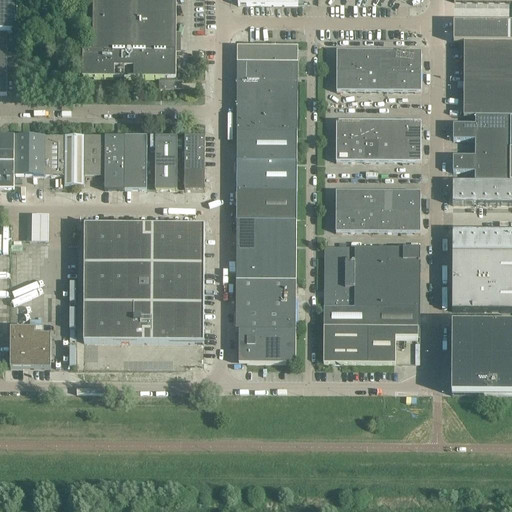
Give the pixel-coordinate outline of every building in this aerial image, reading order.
[(176,80),(176,0),(93,0),(93,52),(83,52),(83,80),(161,80),(161,83),(175,83),(175,80),(176,80)] [(511,24),(455,25),(455,44),(464,44),(511,44),(511,0),(454,0),(455,4),(511,4),(511,24)] [(511,118),(511,44),(464,44),(464,118),(475,118),(508,118),(511,118)] [(297,133),(298,82),(298,49),(238,49),(237,133),(297,133)] [(351,73),(351,53),(337,53),(337,73),(351,73)] [(365,73),(365,53),(351,53),(351,73),(365,73)] [(379,74),(379,53),(365,53),(365,73),(379,74)] [(393,74),(393,53),(379,53),(379,74),(393,74)] [(407,74),(408,53),(393,53),(393,74),(407,74)] [(421,74),(422,53),(408,53),(407,74),(421,74)] [(351,94),(351,73),(337,73),(337,94),(351,94)] [(365,94),(365,73),(351,73),(351,94),(365,94)] [(379,94),(379,74),(365,73),(365,94),(379,94)] [(393,94),(393,74),(379,74),(379,94),(393,94)] [(407,94),(407,74),(393,74),(393,94),(407,94)] [(421,94),(421,79),(421,74),(407,74),(407,94),(421,94)] [(508,151),(508,118),(475,118),(475,127),(453,126),(453,142),(475,143),(475,151),(508,151)] [(351,144),(351,124),(337,123),(337,144),(351,144)] [(365,144),(365,124),(351,124),(351,144),(365,144)] [(379,144),(379,124),(365,124),(365,144),(379,144)] [(393,144),(393,124),(379,124),(379,144),(393,144)] [(407,144),(407,124),(393,124),(393,144),(407,144)] [(421,144),(421,124),(407,124),(407,144),(421,144)] [(297,163),(297,140),(297,133),(237,133),(237,163),(297,163)] [(0,190),(14,191),(15,177),(15,137),(0,136),(0,190)] [(45,177),(45,137),(15,137),(15,177),(45,177)] [(65,178),(65,138),(45,137),(45,177),(65,178)] [(85,188),(85,178),(85,138),(65,138),(65,178),(65,188),(85,188)] [(105,178),(105,138),(85,138),(85,178),(105,178)] [(125,192),(125,138),(105,138),(105,178),(105,192),(125,192)] [(147,192),(147,138),(125,138),(125,192),(147,192)] [(177,192),(178,138),(156,138),(155,192),(177,192)] [(205,193),(205,162),(205,139),(185,138),(185,192),(205,193)] [(351,164),(351,144),(337,144),(336,164),(351,164)] [(365,164),(365,144),(351,144),(351,164),(365,164)] [(379,164),(379,144),(365,144),(365,164),(379,164)] [(393,165),(393,144),(379,144),(379,164),(393,165)] [(407,165),(407,144),(393,144),(393,165),(407,165)] [(421,165),(421,144),(407,144),(407,165),(421,165)] [(508,183),(508,151),(475,151),(475,158),(453,158),(453,174),(475,175),(475,183),(508,183)] [(297,193),(297,167),(297,163),(237,163),(237,193),(297,193)] [(511,184),(454,184),(454,207),(511,206),(511,184)] [(297,223),(297,193),(237,193),(237,223),(297,223)] [(350,214),(350,194),(336,194),(336,214),(350,214)] [(364,214),(365,194),(350,194),(350,214),(364,214)] [(379,214),(379,194),(365,194),(364,214),(379,214)] [(393,214),(393,194),(379,194),(379,214),(393,214)] [(407,215),(407,194),(393,194),(393,214),(407,215)] [(421,215),(421,194),(407,194),(407,215),(421,215)] [(350,235),(350,214),(336,214),(336,234),(350,235)] [(364,235),(364,214),(350,214),(350,235),(364,235)] [(378,235),(379,214),(364,214),(364,235),(378,235)] [(393,235),(393,214),(379,214),(378,235),(393,235)] [(407,235),(407,215),(393,214),(393,235),(407,235)] [(421,235),(421,215),(407,215),(407,235),(421,235)] [(49,218),(33,218),(33,229),(33,245),(49,245),(49,230),(49,218)] [(296,283),(297,249),(297,223),(237,223),(236,283),(296,283)] [(204,345),(205,236),(205,228),(85,227),(84,344),(204,345)] [(511,233),(453,233),(453,255),(491,255),(511,255),(511,233)] [(420,330),(420,280),(421,249),(325,249),(325,260),(324,309),(324,329),(419,330),(420,330)] [(490,313),(491,284),(491,255),(453,255),(452,312),(490,313)] [(511,255),(491,255),(491,284),(511,283),(511,255)] [(296,333),(296,300),(296,283),(236,283),(236,333),(239,333),(296,333)] [(490,313),(511,312),(511,283),(491,284),(490,313)] [(511,397),(511,326),(453,326),(452,397),(511,397)] [(51,370),(51,337),(35,337),(35,330),(11,329),(11,370),(51,370)] [(396,366),(396,339),(419,339),(419,330),(324,329),(324,366),(332,366),(349,366),(393,366),(396,366)] [(296,366),(296,333),(239,333),(239,366),(296,366)]
